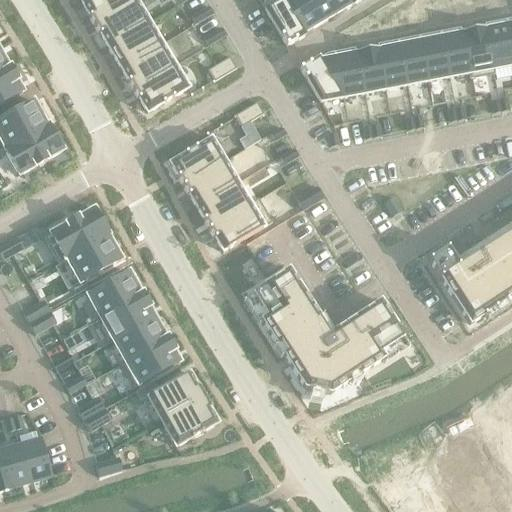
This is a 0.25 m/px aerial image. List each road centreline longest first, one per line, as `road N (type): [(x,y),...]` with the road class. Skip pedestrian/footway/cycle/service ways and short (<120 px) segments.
road 1 (residential): [(116,159),(309,479)]
road 2 (residential): [(263,76),(445,363)]
road 3 (residential): [(23,0),(116,159)]
road 4 (residential): [(263,76),(116,159)]
road 5 (residential): [(116,159),(0,225)]
